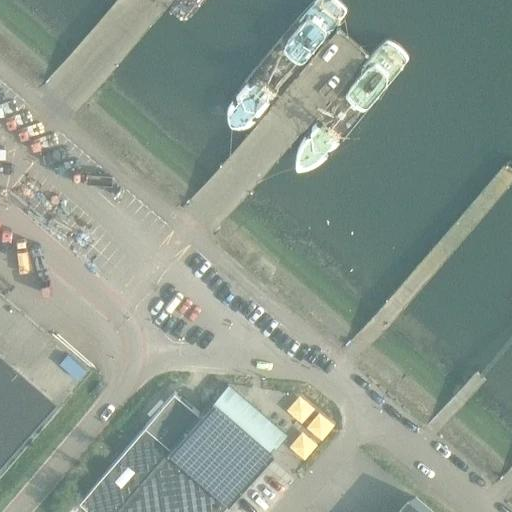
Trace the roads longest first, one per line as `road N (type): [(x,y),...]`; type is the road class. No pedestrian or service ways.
road 1 (unclassified): [(140,356),(300,364),(330,377),(483,511)]
road 2 (unclassified): [(0,212),(132,327),(140,356)]
road 3 (unclassified): [(140,356),(17,511)]
